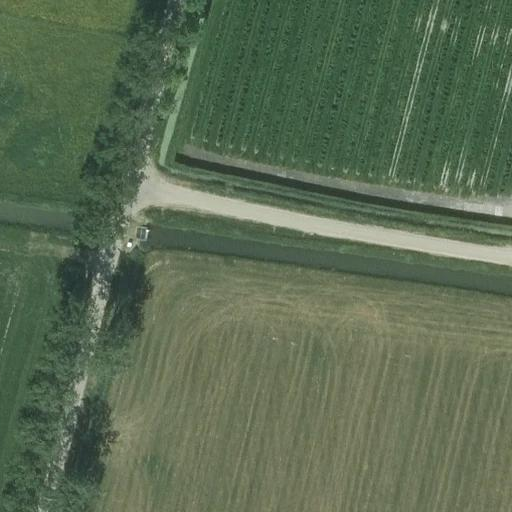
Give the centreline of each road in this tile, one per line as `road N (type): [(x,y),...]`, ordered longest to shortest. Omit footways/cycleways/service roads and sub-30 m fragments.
road 1 (unclassified): [(511,256),(129,189)]
road 2 (unclassified): [(43,511),(129,189)]
road 3 (unclassified): [(129,189),(180,0)]
